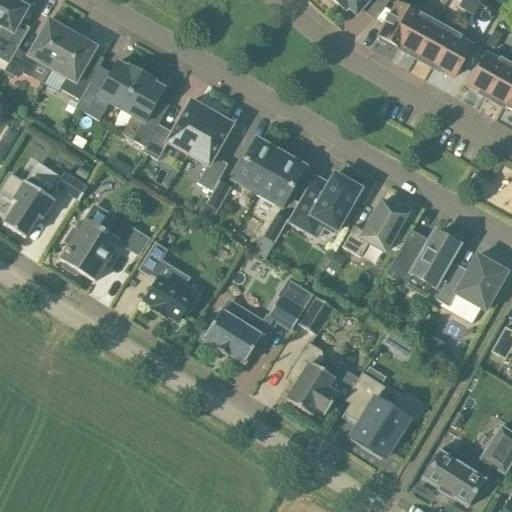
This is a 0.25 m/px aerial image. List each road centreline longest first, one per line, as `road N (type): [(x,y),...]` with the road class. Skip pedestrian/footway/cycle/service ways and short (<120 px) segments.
road 1 (residential): [(511,241),(88,0)]
road 2 (tertiary): [(383,511),(0,274)]
road 3 (residential): [(511,153),(340,55),(276,0)]
